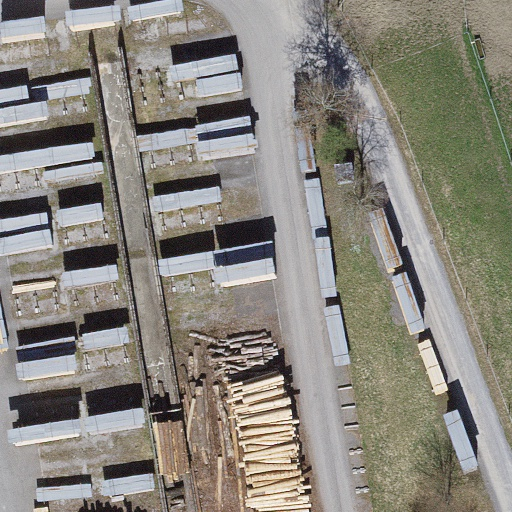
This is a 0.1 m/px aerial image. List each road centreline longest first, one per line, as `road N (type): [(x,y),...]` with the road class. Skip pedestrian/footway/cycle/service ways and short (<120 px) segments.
road 1 (track): [(289,0),(268,33),(331,52),(386,162),(511,488)]
road 2 (track): [(224,0),(268,33),(336,511)]
